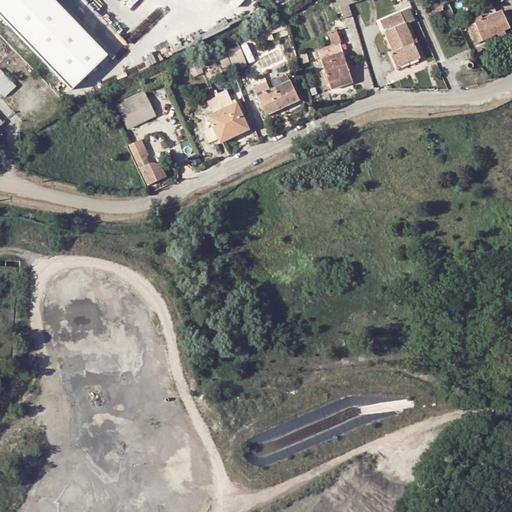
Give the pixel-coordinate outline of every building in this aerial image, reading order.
[(56,0),(0,0),(0,13),(72,89),(109,54),(56,0)] [(342,0),(328,0),(332,12),(338,10),(340,16),(348,13),(345,6),(342,0)] [(480,10),(474,13),(476,17),(466,27),(467,34),(477,53),(485,50),(484,43),(497,35),(500,37),(506,35),(505,31),(511,27),(502,6),(497,8),(495,3),(490,6),(492,10),(482,14),(480,10)] [(399,9),(405,23),(412,21),(405,7),(399,9)] [(393,65),(418,56),(405,23),(399,9),(378,17),(391,49),(387,50),(393,65)] [(281,16),(257,27),(260,36),(285,27),(281,16)] [(328,32),(331,41),(315,47),(329,87),(350,79),(334,30),(328,32)] [(224,48),(232,69),(245,64),(237,44),(224,48)] [(17,86),(0,68),(0,93),(0,94),(5,97),(16,88),(17,86)] [(298,95),(291,76),(269,85),(266,77),(253,81),(262,105),(279,98),(280,102),(298,95)] [(124,128),(153,114),(142,89),(113,103),(124,128)] [(208,112),(217,137),(245,126),(236,101),(232,103),(227,90),(217,94),(222,107),(208,112)] [(263,109),(280,102),(279,98),(262,105),(263,109)] [(138,138),(125,144),(135,166),(143,184),(155,178),(161,175),(155,161),(152,162),(147,160),(144,162),(142,156),(144,151),(138,138)]
